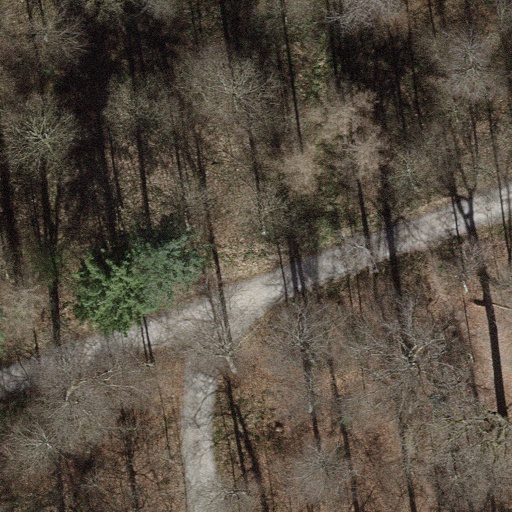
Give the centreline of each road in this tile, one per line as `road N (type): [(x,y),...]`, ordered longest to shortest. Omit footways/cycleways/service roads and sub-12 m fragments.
road 1 (track): [(0,376),(511,206)]
road 2 (track): [(212,511),(202,415),(213,363),(242,296)]
